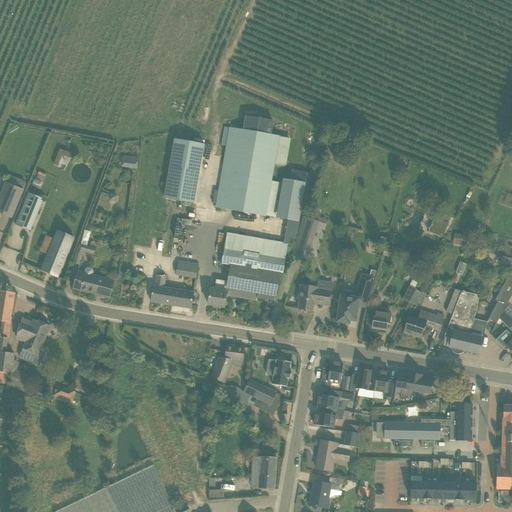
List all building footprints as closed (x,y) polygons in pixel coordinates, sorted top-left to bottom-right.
[(279,137),(271,135),(273,121),(244,116),(242,130),(230,128),(216,207),(265,216),(279,137)] [(343,155),(349,142),(338,137),(332,151),(343,155)] [(175,139),(164,198),(194,204),(204,145),(175,139)] [(71,153),(60,149),(53,164),(58,166),(63,155),(69,158),(71,153)] [(131,157),(129,169),(137,170),(138,158),(131,157)] [(306,180),(283,176),(277,215),(300,219),(306,180)] [(0,214),(11,218),(23,190),(6,184),(2,192),(0,191),(0,214)] [(28,193),(15,225),(30,231),(43,199),(28,193)] [(116,203),(118,196),(110,194),(109,202),(116,203)] [(441,221),(435,235),(443,238),(450,218),(443,215),(441,221)] [(319,222),(303,217),(294,245),(310,251),(319,222)] [(40,271),(57,278),(74,238),(57,231),(40,271)] [(295,240),(297,234),(286,232),(285,238),(293,240),(295,240)] [(211,287),(208,305),(224,307),(227,292),(229,293),(228,296),(240,297),(241,291),(258,294),(257,298),(276,301),(284,274),(283,273),(284,268),(240,260),(245,237),(226,233),(222,264),(230,265),(227,282),(216,281),(215,287),(211,287)] [(82,240),(81,244),(79,243),(77,249),(73,262),(79,265),(83,252),(87,253),(89,246),(87,246),(88,242),(82,240)] [(385,248),(383,255),(395,259),(397,252),(396,251),(388,249),(385,248)] [(199,265),(178,261),(176,275),(196,279),(199,265)] [(114,281),(92,275),(94,271),(92,269),(88,268),(85,269),(84,273),(77,271),(73,289),(109,299),(114,281)] [(489,319),(497,323),(499,318),(502,312),(508,303),(511,294),(511,269),(495,301),(497,303),(489,319)] [(153,286),(151,302),(191,309),(194,293),(164,288),(166,277),(157,275),(155,286),(153,286)] [(368,295),(373,279),(362,276),(357,292),(368,295)] [(317,288),(301,285),(298,299),(300,299),(298,309),(312,311),(314,302),(318,303),(317,304),(329,306),(332,291),(333,283),(318,281),(317,288)] [(409,285),(402,299),(409,303),(417,289),(409,285)] [(480,296),(461,292),(455,289),(452,296),(459,298),(444,337),(451,339),(449,348),(451,348),(451,350),(452,352),(454,353),(455,354),(457,354),(459,354),(461,354),(463,353),(464,351),(479,354),(482,338),(470,335),(480,296)] [(0,321),(10,323),(15,293),(0,290),(0,321)] [(387,324),(390,325),(391,315),(386,310),(383,314),(376,313),(377,309),(376,309),(377,307),(381,304),(382,299),(379,296),(374,294),(370,297),(368,307),(369,307),(367,315),(364,331),(372,332),(372,328),(386,331),(387,324)] [(355,321),(359,299),(341,296),(337,322),(349,324),(349,320),(355,321)] [(502,312),(511,321),(511,306),(508,303),(502,312)] [(444,317),(437,314),(436,315),(420,310),(417,319),(409,316),(403,333),(413,336),(414,334),(422,337),(427,321),(441,326),(444,317)] [(511,330),(511,321),(502,312),(499,318),(511,331),(511,330)] [(45,338),(50,327),(34,320),(32,323),(22,318),(17,338),(26,342),(19,358),(39,366),(43,357),(37,355),(45,338)] [(472,329),(484,332),(487,321),(475,318),(472,329)] [(511,352),(511,339),(505,332),(498,338),(506,347),(511,352)] [(0,337),(0,372),(9,374),(11,374),(13,361),(14,354),(6,353),(8,339),(0,337)] [(243,361),(244,348),(226,346),(225,359),(218,358),(211,378),(224,383),(232,360),(243,361)] [(286,387),(288,378),(290,379),(291,372),(289,371),(291,363),(285,362),(285,360),(279,358),(278,360),(276,360),(272,385),(286,387)] [(340,384),(343,364),(331,362),(330,369),(323,368),(321,385),(330,386),(331,383),(340,384)] [(368,391),(371,371),(359,369),(358,376),(352,375),(351,378),(349,391),(349,392),(358,393),(359,389),(368,391)] [(389,374),(377,371),(374,391),(382,393),(382,397),(391,398),(394,381),(388,380),(389,374)] [(406,396),(410,373),(409,373),(398,371),(395,389),(402,390),(401,395),(406,396)] [(418,393),(421,375),(410,373),(406,396),(412,397),(412,392),(418,393)] [(24,391),(27,382),(11,375),(10,377),(11,386),(23,390),(24,391)] [(421,375),(418,393),(417,398),(423,399),(424,394),(430,395),(433,377),(423,375),(421,375)] [(342,390),(349,391),(351,378),(344,376),(342,390)] [(277,393),(249,379),(243,392),(271,406),(277,393)] [(76,392),(57,385),(53,396),(72,404),(76,392)] [(317,407),(324,408),(337,410),(338,402),(353,402),(354,394),(327,390),(326,396),(319,395),(317,407)] [(161,398),(144,404),(181,495),(198,488),(161,398)] [(456,413),(450,412),(450,440),(455,441),(471,441),(472,405),(456,404),(456,413)] [(11,405),(11,414),(22,413),(21,405),(11,405)] [(511,405),(504,406),(501,456),(501,460),(500,467),(496,467),(496,489),(511,489),(511,491),(511,497),(511,496),(511,405)] [(337,410),(324,408),(323,414),(316,413),(314,425),(334,428),(335,420),(342,420),(344,411),(337,410)] [(440,440),(440,420),(421,420),(421,423),(384,423),(384,439),(395,439),(395,440),(394,440),(394,446),(412,447),(412,441),(399,440),(399,439),(422,440),(422,441),(421,441),(421,447),(433,447),(434,441),(425,441),(425,440),(440,440)] [(358,448),(359,434),(346,431),(343,446),(358,448)] [(337,444),(321,441),(316,469),(332,472),(334,459),(348,461),(349,452),(336,450),(337,444)] [(259,488),(274,489),(276,458),(262,457),(260,474),(256,473),(255,480),(260,480),(259,488)] [(190,511),(189,509),(182,511),(175,511),(153,465),(55,511),(190,511)] [(329,477),(328,484),(314,482),(310,505),(326,508),(328,498),(329,490),(341,492),(343,479),(329,477)] [(422,499),(422,482),(411,482),(410,499),(422,499)] [(422,482),(422,499),(433,499),(433,482),(422,482)] [(443,483),(433,482),(433,499),(443,500),(443,483)] [(454,500),(454,483),(443,483),(443,500),(454,500)] [(454,483),(454,500),(465,500),(465,483),(454,483)] [(465,483),(465,500),(476,501),(477,483),(465,483)] [(367,489),(359,487),(358,495),(366,497),(367,491),(367,489)] [(210,497),(225,497),(225,489),(210,489),(210,497)] [(508,503),(508,492),(498,492),(498,503),(508,503)]
